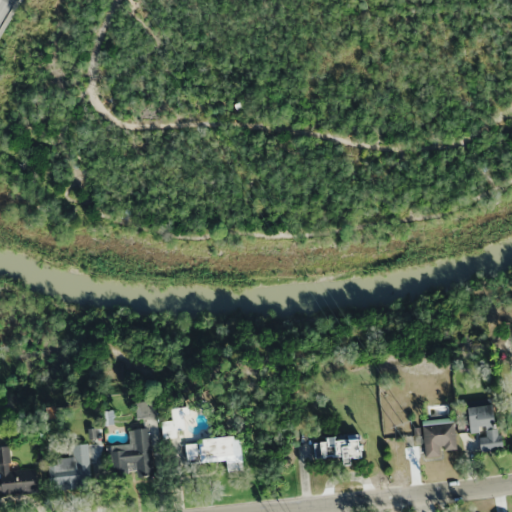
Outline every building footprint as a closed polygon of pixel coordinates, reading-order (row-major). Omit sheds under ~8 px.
[(136,417),(156,416),(155,400),(134,401),(136,417)] [(472,432),(477,431),(482,451),(503,446),(493,402),(467,408),(472,432)] [(162,420),(162,438),(179,437),(179,427),(188,427),(188,407),(171,407),(172,420),(162,420)] [(456,452),(454,421),(423,424),(426,455),(456,452)] [(149,427),(129,429),(130,444),(110,445),(112,474),(130,473),(129,464),(136,463),(137,477),(153,476),(149,427)] [(360,433),(314,440),(318,460),(363,453),(360,433)] [(236,435),(184,442),(187,466),(239,459),(236,435)] [(93,485),(88,443),(71,445),(72,456),(56,458),(57,464),(48,465),(51,490),(93,485)] [(9,446),(0,446),(0,494),(37,492),(36,468),(10,470),(9,446)]
